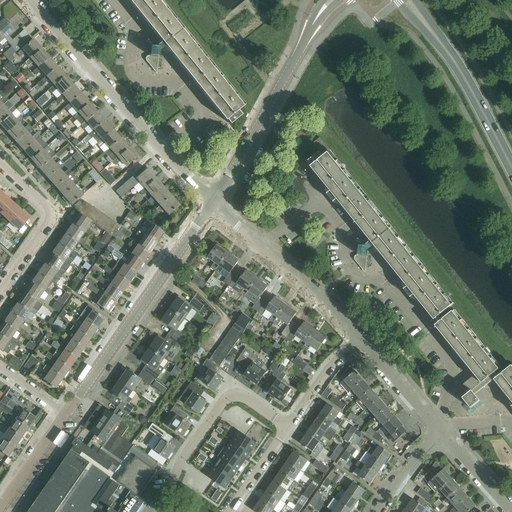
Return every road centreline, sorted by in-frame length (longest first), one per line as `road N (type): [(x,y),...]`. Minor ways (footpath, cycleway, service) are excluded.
road 1 (residential): [(211,207),(30,0)]
road 2 (unclassified): [(65,413),(211,207)]
road 3 (unclassified): [(211,207),(332,0)]
road 4 (secondary): [(395,0),(447,60),(511,178)]
road 5 (residential): [(287,427),(243,395),(225,397),(181,460),(159,511)]
road 6 (residential): [(362,338),(323,295),(211,207)]
road 7 (secondary): [(511,164),(453,55),(409,0)]
road 8 (residential): [(0,289),(50,215),(0,162)]
road 9 (residential): [(444,428),(362,338)]
